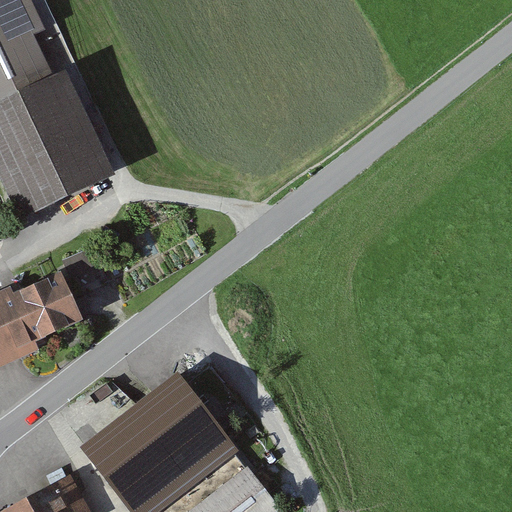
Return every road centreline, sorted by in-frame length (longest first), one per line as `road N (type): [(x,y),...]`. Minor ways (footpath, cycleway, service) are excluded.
road 1 (unclassified): [(0,447),(511,37)]
road 2 (track): [(70,220),(129,199),(176,197),(283,220)]
